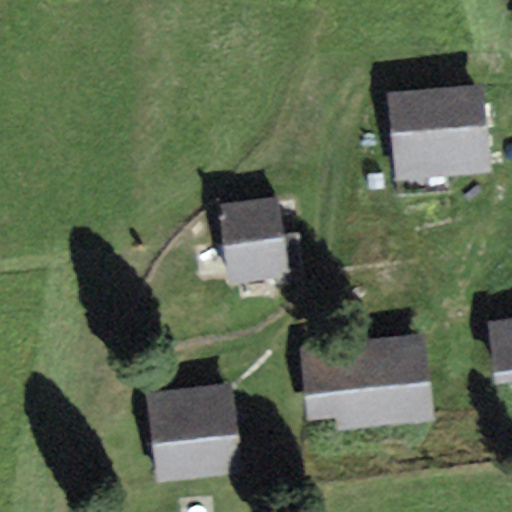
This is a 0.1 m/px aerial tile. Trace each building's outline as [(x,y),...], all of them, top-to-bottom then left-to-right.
[(482,164),(473,88),(394,97),(403,173),(434,170),(482,164)] [(279,247),(273,201),(227,208),(236,273),(282,266),(279,247)] [(511,325),(500,326),(505,379),(511,378),(511,325)] [(427,416),(417,340),(387,343),(307,353),(314,410),(339,407),(342,426),(427,416)] [(236,463),(226,392),(203,395),(159,401),(169,472),(236,463)]
